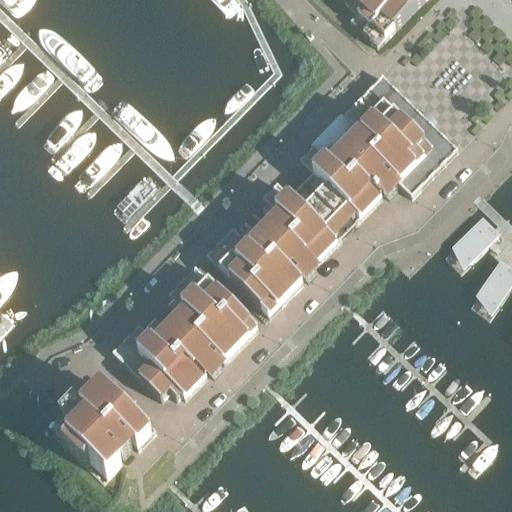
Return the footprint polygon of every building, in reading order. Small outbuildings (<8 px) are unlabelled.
[(347,0),(363,14),(358,19),(386,45),(429,0),(347,0)] [(431,60),(418,71),(440,95),(451,85),(476,112),(501,89),(510,98),(511,95),(511,48),(478,11),(454,34),(449,28),(424,52),(431,60)] [(317,279),(303,265),(306,262),(316,271),(342,245),(330,233),(344,219),(356,230),(382,204),(372,194),(375,191),(389,204),(398,196),(384,182),(387,179),(412,203),(458,156),(433,131),(438,126),(426,115),(421,120),(383,83),(345,122),(358,135),(328,166),(315,153),(300,167),(314,180),(291,204),(278,191),(264,205),(277,218),(247,249),(233,236),(207,263),(269,324),(303,289),(291,277),(294,274),(308,287),(317,279)] [(441,311),(509,250),(473,215),(432,257),(413,276),(441,311)] [(511,252),(509,250),(441,311),(488,368),(511,310),(511,252)] [(196,274),(170,302),(183,314),(153,345),(139,332),(113,359),(162,407),(170,399),(177,406),(182,402),(185,405),(207,383),(197,373),(200,370),(214,384),(223,375),(209,362),(212,358),(224,370),(258,335),(196,274)] [(511,381),(511,310),(488,368),(511,381)] [(45,368),(56,380),(68,369),(57,357),(45,368)] [(156,437),(104,386),(64,427),(75,438),(64,450),(87,472),(91,468),(108,484),(122,470),(108,457),(112,453),(125,466),(133,457),(120,445),(123,441),(138,456),(156,437)]
